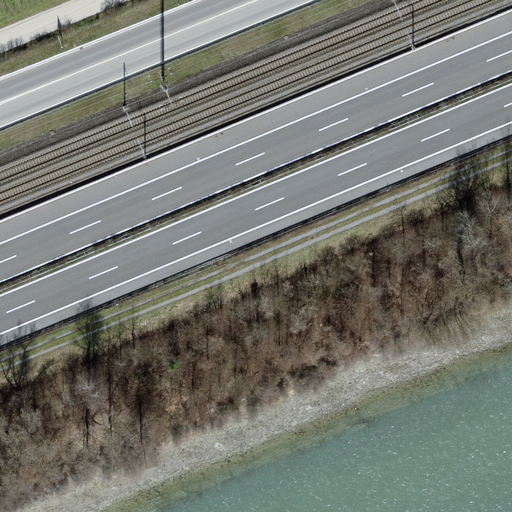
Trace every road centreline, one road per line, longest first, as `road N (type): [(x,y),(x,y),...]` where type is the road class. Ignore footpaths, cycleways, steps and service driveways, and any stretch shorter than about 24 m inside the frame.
road 1 (motorway): [(0,315),(511,103)]
road 2 (motorway): [(511,49),(0,261)]
road 3 (track): [(0,365),(511,153)]
road 4 (primary): [(255,0),(0,103)]
